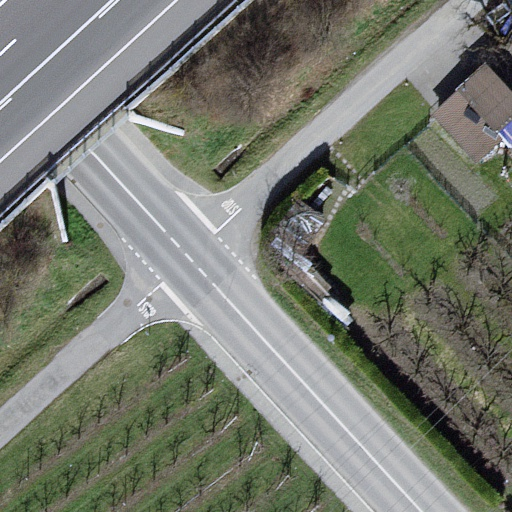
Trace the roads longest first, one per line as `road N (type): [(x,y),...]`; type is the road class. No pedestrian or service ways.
road 1 (track): [(473,0),(0,437)]
road 2 (unclassified): [(418,511),(0,54)]
